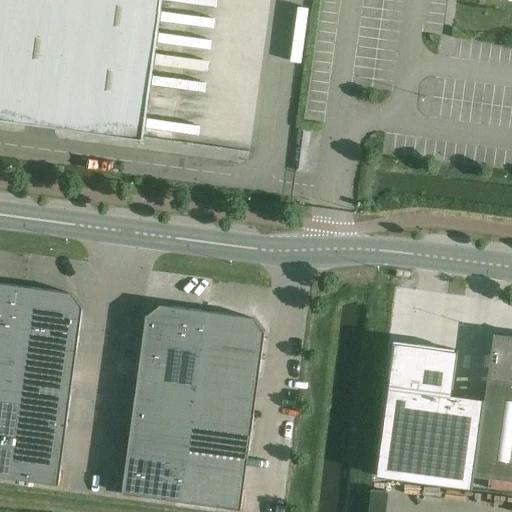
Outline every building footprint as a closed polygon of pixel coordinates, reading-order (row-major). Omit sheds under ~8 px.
[(0,0),(0,121),(26,125),(26,123),(41,125),(77,130),(77,132),(121,138),(121,136),(144,139),(145,137),(143,137),(145,124),(148,102),(151,81),(154,60),(156,42),(159,18),(161,0),(0,0)] [(0,399),(10,401),(15,363),(25,287),(0,283),(0,399)] [(25,287),(15,363),(10,401),(69,409),(82,313),(67,292),(25,287)] [(146,321),(138,379),(197,387),(202,350),(208,311),(166,306),(146,321)] [(202,350),(197,387),(192,426),(252,434),(265,337),(249,317),(208,311),(202,350)] [(395,343),(377,476),(473,489),(475,476),(511,480),(511,335),(494,333),(485,399),(452,395),(458,351),(395,343)] [(138,379),(133,418),(192,426),(197,387),(138,379)] [(0,399),(0,438),(5,439),(10,401),(0,399)] [(5,439),(0,474),(0,477),(59,485),(69,409),(10,401),(5,439)] [(133,418),(128,456),(187,464),(192,426),(133,418)] [(187,464),(182,502),(242,510),(252,434),(192,426),(187,464)] [(123,494),(182,502),(187,464),(128,456),(123,494)]
